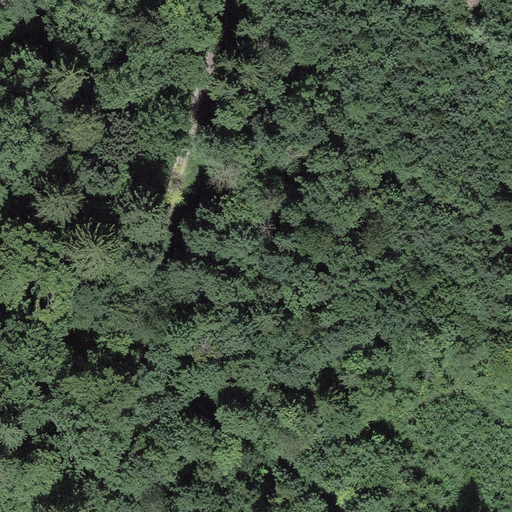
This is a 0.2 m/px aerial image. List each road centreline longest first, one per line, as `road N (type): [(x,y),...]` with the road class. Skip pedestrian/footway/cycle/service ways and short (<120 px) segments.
road 1 (track): [(231,0),(85,511)]
road 2 (track): [(0,39),(16,29),(199,0)]
